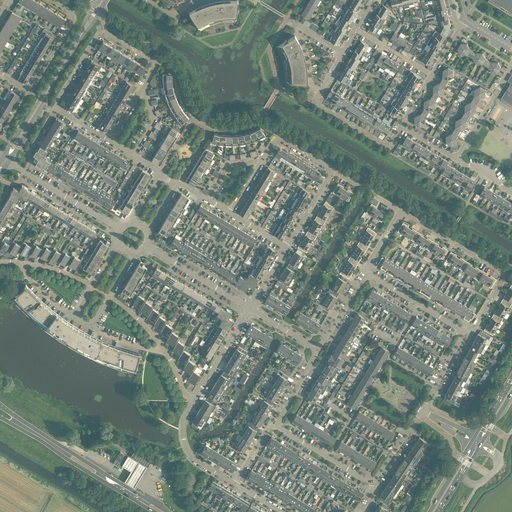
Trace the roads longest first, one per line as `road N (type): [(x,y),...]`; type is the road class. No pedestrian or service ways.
road 1 (residential): [(110,140),(59,110),(74,72),(106,33),(151,60),(143,88)]
road 2 (residential): [(465,332),(473,331),(503,274),(400,210)]
road 3 (tertiary): [(5,159),(80,36)]
road 4 (residential): [(121,229),(5,159)]
road 5 (secondary): [(168,511),(58,449)]
road 6 (residential): [(250,308),(146,244)]
road 7 (residential): [(401,126),(385,145),(314,102),(319,91)]
